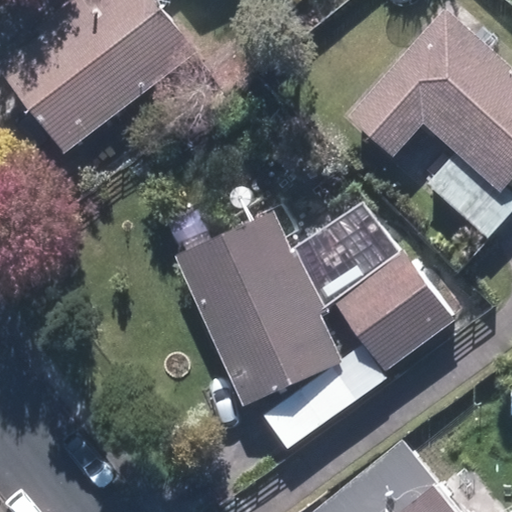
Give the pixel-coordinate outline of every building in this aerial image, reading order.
[(2,76),(64,159),(194,60),(147,0),(98,0),(93,4),(90,0),(80,0),(34,35),(43,44),(2,76)] [(465,160),(434,195),(490,243),(511,218),(511,210),(504,203),(511,193),(511,83),(447,26),(360,125),(403,163),(432,131),(465,160)] [(177,269),(242,419),(340,377),(275,228),(177,269)] [(333,310),(383,379),(452,328),(400,259),(333,310)] [(427,511),(393,468),(337,511),(441,511),(439,508),(434,511),(427,511)]
